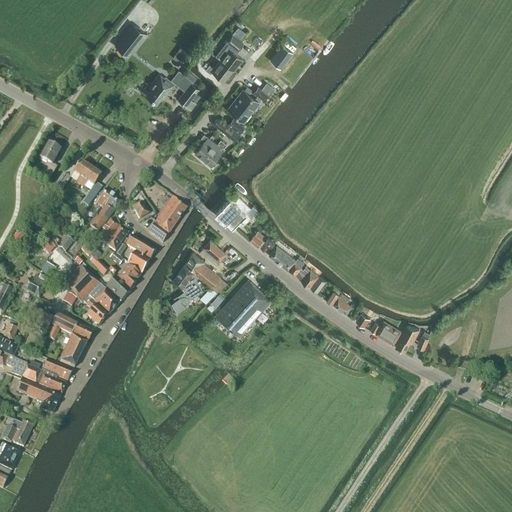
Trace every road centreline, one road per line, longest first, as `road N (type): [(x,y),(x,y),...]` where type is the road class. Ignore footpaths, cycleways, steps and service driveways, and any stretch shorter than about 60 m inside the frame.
road 1 (tertiary): [(511,414),(345,324),(160,177)]
road 2 (unclassified): [(58,415),(161,250),(132,231),(122,206),(125,154)]
road 3 (tertiary): [(125,154),(0,84)]
road 4 (unclassified): [(160,177),(242,75)]
